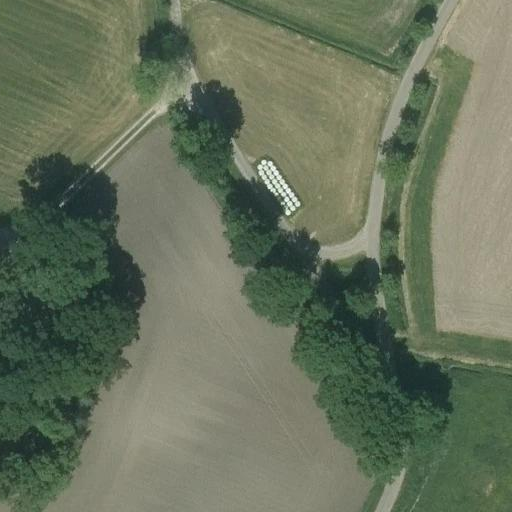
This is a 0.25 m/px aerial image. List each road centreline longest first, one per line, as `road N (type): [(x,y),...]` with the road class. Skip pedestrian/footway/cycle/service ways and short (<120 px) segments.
road 1 (unclassified): [(453,0),(422,50),(382,182),(374,245),(399,458),(380,511)]
road 2 (track): [(374,245),(316,263),(186,83),(171,0)]
road 3 (track): [(316,263),(396,427)]
